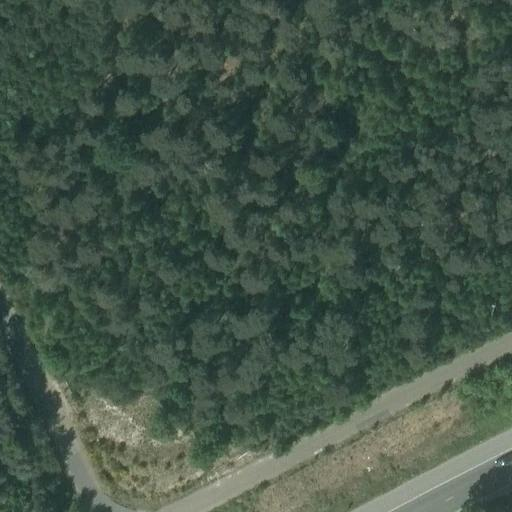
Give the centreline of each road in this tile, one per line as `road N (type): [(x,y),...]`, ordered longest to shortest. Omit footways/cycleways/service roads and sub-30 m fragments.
road 1 (unclassified): [(511,334),(177,511)]
road 2 (unclassified): [(103,511),(0,307)]
